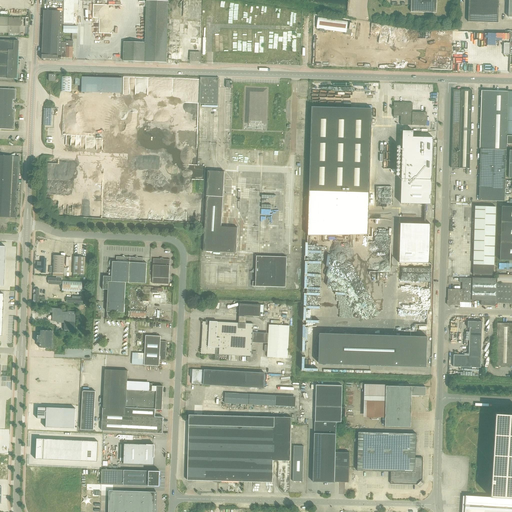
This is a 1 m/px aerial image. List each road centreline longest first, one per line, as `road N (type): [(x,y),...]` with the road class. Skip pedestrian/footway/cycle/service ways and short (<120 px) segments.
road 1 (tertiary): [(447,78),(35,67)]
road 2 (unclassified): [(172,498),(181,248),(165,238),(59,233),(27,223)]
road 3 (unclassified): [(172,498),(437,504)]
road 4 (unclassified): [(441,311),(447,78)]
road 5 (unknown): [(179,362),(253,365),(260,325),(250,317),(181,314)]
road 6 (tertiary): [(18,511),(20,350)]
road 7 (tertiary): [(27,223),(35,67)]
